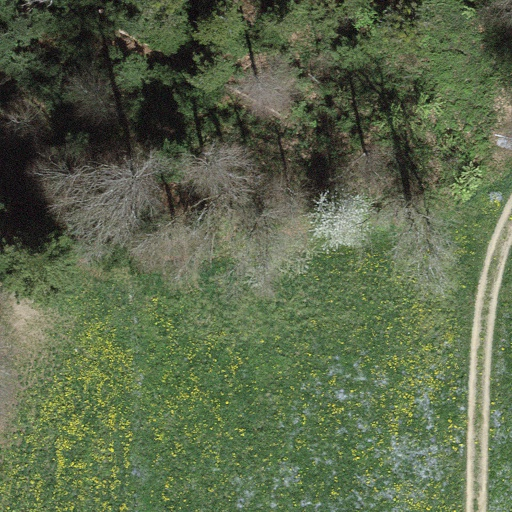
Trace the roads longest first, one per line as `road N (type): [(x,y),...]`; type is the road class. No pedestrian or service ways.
road 1 (track): [(0,172),(61,230),(343,258),(511,197)]
road 2 (track): [(477,511),(495,282),(511,250)]
